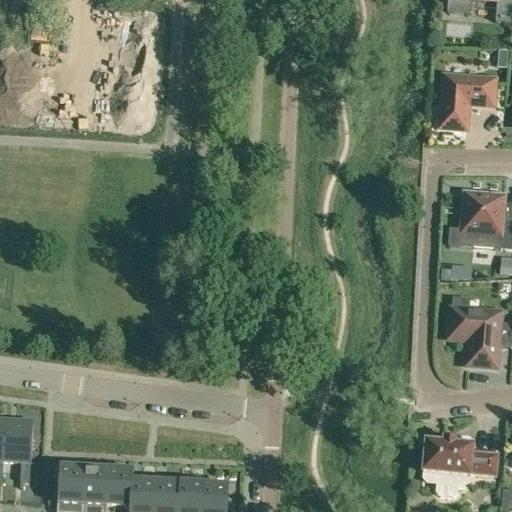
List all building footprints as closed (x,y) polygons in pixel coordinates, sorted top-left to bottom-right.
[(495,24),(511,26),(511,14),(511,0),(447,0),(446,15),(470,16),(471,2),(496,4),(495,24)] [(497,70),(506,71),(507,54),(498,53),(497,70)] [(443,79),(440,131),(466,133),(468,107),(493,109),(494,83),(443,79)] [(449,231),(447,248),(490,251),(511,252),(511,222),(503,222),(504,205),(505,198),(463,195),(460,232),(449,231)] [(511,260),(500,259),(499,277),(511,277),(511,260)] [(501,315),(451,311),(450,311),(448,342),(468,343),(466,369),(496,371),(498,349),(511,350),(511,326),(500,325),(501,315)] [(30,466),(33,424),(4,423),(2,465),(21,465),(20,484),(29,485),(30,466)] [(455,446),(456,443),(442,442),(442,445),(425,444),(422,476),(424,476),(424,481),(427,485),(436,486),(435,495),(439,500),(453,501),(457,497),(458,487),(463,488),(467,485),(467,480),(470,480),(470,477),(495,479),(497,457),(472,455),(473,448),(470,448),(471,444),(468,442),(462,441),(459,443),(459,447),(455,446)] [(82,508),(84,471),(59,470),(56,511),(82,511),(83,508),(82,508)] [(84,471),(82,508),(83,508),(82,511),(105,511),(106,509),(108,472),(84,471)] [(106,509),(129,511),(130,511),(131,484),(132,484),(133,474),(108,472),(106,509)] [(153,511),(155,485),(132,484),(131,484),(130,511),(129,511),(128,511),(153,511)] [(177,511),(179,486),(155,485),(153,511),(177,511)] [(201,511),(203,487),(179,486),(177,511),(201,511)] [(229,511),(230,501),(227,501),(228,489),(212,488),(208,488),(203,487),(201,511),(229,511)]
